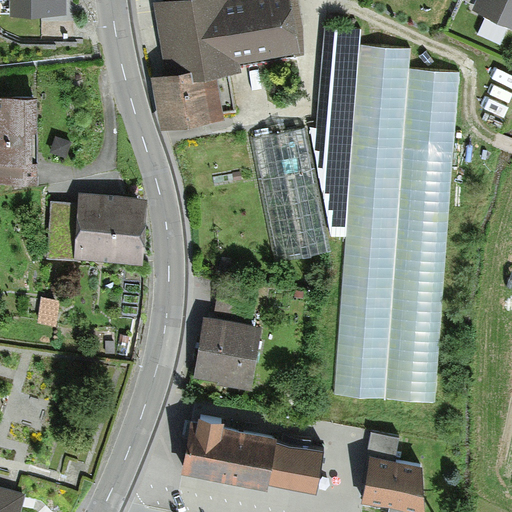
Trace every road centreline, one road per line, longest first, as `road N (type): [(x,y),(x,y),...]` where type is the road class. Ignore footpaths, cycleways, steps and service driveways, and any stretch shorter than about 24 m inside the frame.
road 1 (tertiary): [(111,0),(162,201),(169,275),(156,370),(100,511)]
road 2 (track): [(335,0),(469,61),(470,119),(511,146)]
